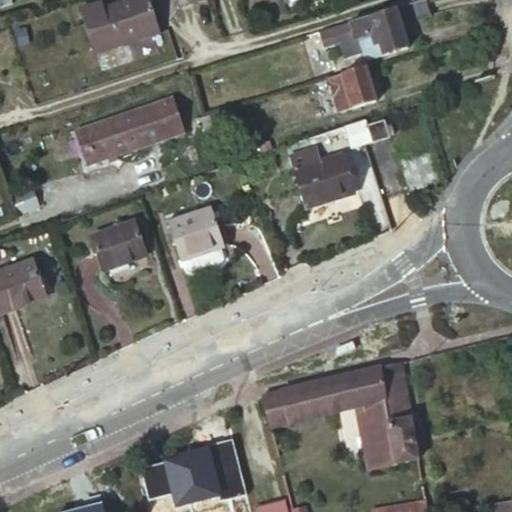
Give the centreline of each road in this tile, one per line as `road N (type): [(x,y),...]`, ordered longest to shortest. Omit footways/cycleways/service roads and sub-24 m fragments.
road 1 (secondary): [(0,464),(336,315)]
road 2 (secondary): [(469,198),(336,315)]
road 3 (secondary): [(336,315),(508,291)]
